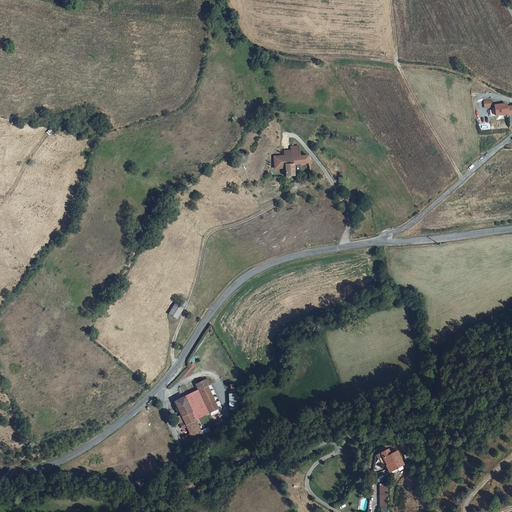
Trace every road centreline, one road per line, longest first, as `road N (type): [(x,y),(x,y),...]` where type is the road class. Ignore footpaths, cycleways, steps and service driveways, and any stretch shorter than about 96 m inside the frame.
road 1 (residential): [(155,392),(191,479),(237,458),(297,456),(338,443),(337,453),(312,467),(307,485),(339,511)]
road 2 (tertiary): [(155,392),(240,281),(294,257),(381,242)]
road 3 (track): [(177,365),(173,342),(208,234),(270,208),(297,181)]
road 4 (tertiary): [(0,474),(77,453),(155,392)]
road 5 (unclassified): [(381,242),(511,134)]
road 6 (tertiary): [(381,242),(511,229)]
